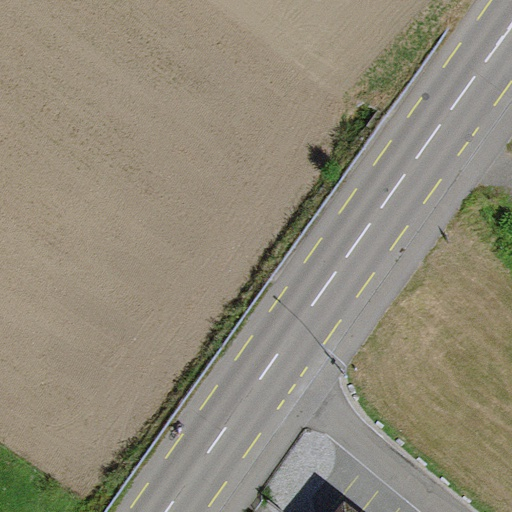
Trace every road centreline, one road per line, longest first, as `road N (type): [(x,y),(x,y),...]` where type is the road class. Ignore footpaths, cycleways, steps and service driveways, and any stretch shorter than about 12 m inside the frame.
road 1 (primary): [(268,364),(511,18)]
road 2 (residential): [(268,364),(454,511)]
road 3 (primary): [(165,511),(268,364)]
